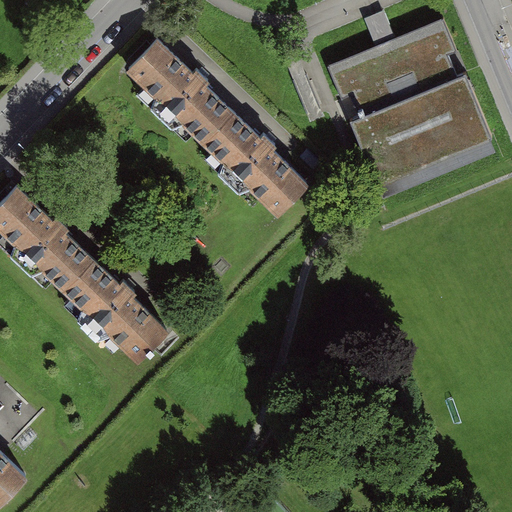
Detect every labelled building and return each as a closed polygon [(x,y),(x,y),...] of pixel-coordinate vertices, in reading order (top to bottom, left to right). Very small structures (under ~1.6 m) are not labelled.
[(378,38),(395,32),(388,10),(370,16),(378,38)] [(499,146),(446,15),(331,61),(384,192),(499,146)] [(160,36),(128,71),(282,215),(314,180),(160,36)] [(22,183),(0,205),(0,225),(142,364),(174,331),(22,183)] [(0,507),(32,475),(0,443),(0,507)]
